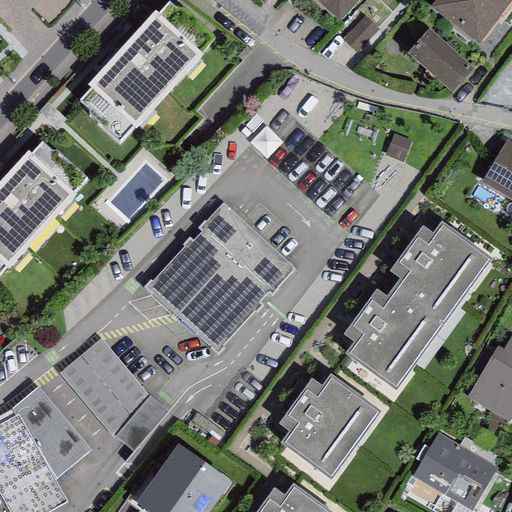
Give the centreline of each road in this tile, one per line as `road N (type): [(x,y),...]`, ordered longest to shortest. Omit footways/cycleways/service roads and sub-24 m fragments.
road 1 (residential): [(85,511),(266,326),(306,271),(311,231),(232,175),(66,352),(0,401)]
road 2 (residential): [(227,0),(286,51),(403,102),(511,126)]
road 3 (tertiary): [(0,120),(106,0)]
